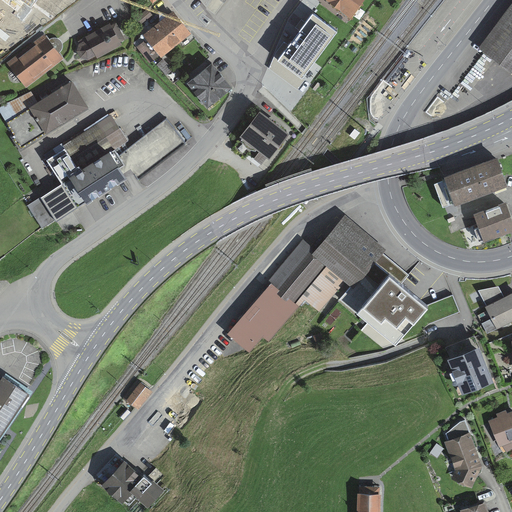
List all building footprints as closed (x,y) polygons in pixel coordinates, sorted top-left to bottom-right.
[(329,0),(349,15),(360,0),(329,0)] [(148,33),(163,52),(187,32),(173,14),(148,33)] [(511,16),(488,49),(511,66),(511,16)] [(109,23),(85,37),(87,39),(79,44),(77,51),(81,59),(88,60),(96,56),(98,59),(122,44),(121,43),(126,40),(115,22),(111,25),(109,23)] [(314,22),(288,55),(306,69),(332,35),(314,22)] [(11,63),(26,83),(60,57),(44,37),(11,63)] [(163,59),(174,74),(183,68),(186,73),(208,57),(193,37),(163,59)] [(211,65),(190,83),(208,104),(229,86),(211,65)] [(72,84),(33,108),(46,128),(85,104),(72,84)] [(286,133),(261,112),(244,133),(270,154),(286,133)] [(123,139),(110,118),(46,158),(62,183),(45,194),(58,216),(126,174),(109,148),(123,139)] [(496,159),(447,177),(455,200),(504,182),(496,159)] [(511,223),(504,203),(476,214),(485,239),(511,228),(511,223)] [(317,253),(348,278),(354,283),(381,251),(344,221),(317,253)] [(348,278),(317,253),(310,247),(236,337),(251,348),(263,333),(269,338),(305,294),(323,309),(348,278)] [(394,260),(385,253),(341,301),(367,323),(356,331),(385,354),(410,351),(429,324),(463,316),(454,292),(430,298),(391,264),(394,260)] [(511,294),(487,307),(498,326),(511,319),(511,294)] [(473,337),(447,347),(464,390),(490,380),(473,337)] [(0,432),(27,392),(5,377),(0,385),(0,432)] [(138,381),(126,397),(137,405),(149,389),(138,381)] [(511,412),(490,421),(499,443),(511,438),(511,412)] [(446,433),(459,469),(455,478),(470,485),(479,465),(463,421),(459,423),(446,433)] [(139,476),(123,462),(104,484),(128,505),(136,496),(148,506),(162,490),(150,480),(149,482),(141,475),(139,476)] [(377,511),(378,488),(359,488),(358,511),(377,511)] [(486,511),(483,503),(462,510),(462,511),(486,511)]
